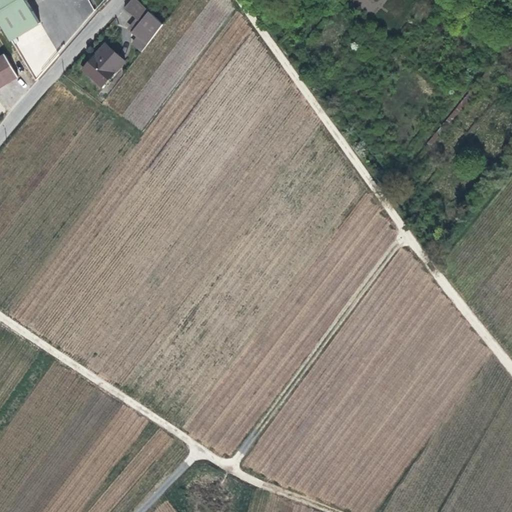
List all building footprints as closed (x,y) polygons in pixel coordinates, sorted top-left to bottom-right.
[(0,0),(0,23),(11,43),(21,37),(41,25),(27,3),(24,0),(0,0)] [(137,0),(131,0),(124,9),(139,23),(131,33),(135,37),(146,48),(164,25),(137,0)] [(275,44),(283,52),(299,33),(293,27),(275,44)] [(129,44),(141,55),(146,48),(135,37),(129,44)] [(124,63),(107,47),(84,71),(102,88),(124,63)] [(0,58),(0,88),(19,78),(6,55),(0,58)]
